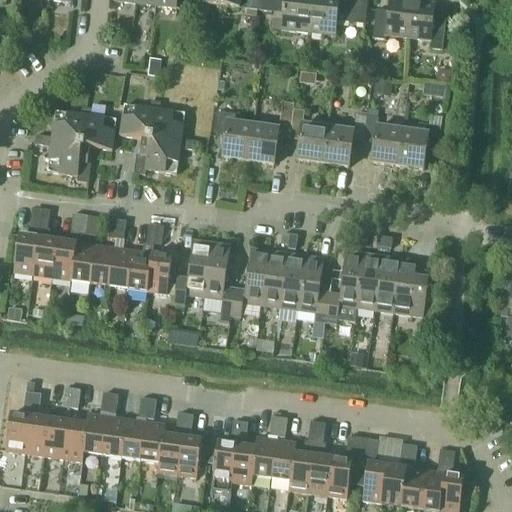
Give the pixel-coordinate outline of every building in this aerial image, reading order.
[(135,0),(135,6),(155,8),(156,0),(135,0)] [(156,0),(155,8),(176,11),(177,0),(156,0)] [(258,12),(259,0),(203,0),(203,6),(247,11),(258,12)] [(281,33),(310,37),(313,0),(284,0),(284,1),(275,0),(259,0),(258,12),(283,15),(281,33)] [(339,0),(313,0),(310,37),(335,39),(338,17),(349,19),(348,25),(365,27),(367,0),(350,0),(350,7),(339,5),(339,0)] [(386,38),(408,41),(412,4),(389,1),(388,13),(376,12),(372,41),(385,43),(386,38)] [(412,4),(408,41),(430,43),(429,52),(442,53),(446,20),(434,19),(435,7),(412,4)] [(150,61),(148,78),(159,80),(161,62),(150,61)] [(438,71),(436,83),(450,85),(451,72),(438,71)] [(376,81),(374,96),(391,99),(393,84),(376,81)] [(146,173),(155,174),(176,177),(180,151),(196,154),(197,144),(181,142),(185,116),(160,113),(161,105),(151,103),(150,111),(124,108),(120,138),(142,142),(140,157),(137,157),(134,176),(145,178),(146,173)] [(278,140),(289,141),(293,112),(294,106),(282,105),(279,132),(253,128),(248,164),(274,167),(278,140)] [(77,184),(88,185),(91,167),(87,166),(90,150),(112,153),(116,123),(90,119),(91,111),(83,110),(81,118),(56,114),(52,140),(37,138),(35,147),(51,149),(47,175),(78,179),(77,184)] [(297,163),(323,166),(328,131),(303,127),(305,113),(293,112),(289,141),(300,143),(297,163)] [(222,160),(248,164),(253,128),(238,126),(239,117),(218,114),(214,139),(225,140),(222,160)] [(352,142),(363,144),(367,119),(356,117),(354,126),(329,123),(328,131),(323,166),(349,170),(352,142)] [(372,165),(397,168),(402,133),(377,130),(378,121),(367,119),(363,144),(374,145),(372,165)] [(402,133),(397,168),(423,172),(426,153),(437,154),(441,130),(429,128),(428,137),(402,133)] [(14,276),(33,279),(39,241),(38,240),(39,231),(47,232),(50,213),(35,211),(32,230),(29,230),(27,239),(19,238),(14,276)] [(78,236),(81,217),(73,216),(70,235),(78,236)] [(85,237),(88,218),(81,217),(78,236),(85,237)] [(116,241),(119,223),(111,221),(109,240),(116,241)] [(124,243),(126,224),(119,223),(116,241),(124,243)] [(154,247),(157,228),(149,227),(146,246),(154,247)] [(164,229),(157,228),(154,247),(161,248),(164,229)] [(288,248),(290,237),(283,236),(281,247),(288,248)] [(297,238),(290,237),(288,248),(288,251),(295,252),(297,238)] [(384,250),(385,239),(378,238),(376,249),(384,250)] [(391,251),(392,241),(385,239),(384,250),(391,251)] [(58,243),(39,241),(33,279),(52,281),(58,243)] [(116,241),(115,251),(122,252),(124,243),(116,241)] [(52,281),(71,284),(77,246),(58,243),(52,281)] [(185,299),(204,301),(212,245),(193,243),(188,280),(176,278),(172,308),(184,309),(185,299)] [(230,248),(212,245),(204,301),(222,304),(220,318),(231,320),(235,289),(225,288),(230,248)] [(71,284),(90,287),(96,248),(77,246),(71,284)] [(90,287),(109,289),(115,251),(96,248),(90,287)] [(109,289),(128,292),(134,254),(122,252),(115,251),(109,289)] [(243,307),(262,309),(270,253),(251,251),(245,291),(235,289),(231,320),(241,321),(243,307)] [(262,309),(280,312),(287,256),(270,253),(262,309)] [(355,312),(357,312),(365,256),(346,253),(340,295),(330,294),(325,326),(335,328),(336,321),(354,324),(355,312)] [(128,292),(147,295),(153,256),(134,254),(128,292)] [(172,259),(153,256),(147,295),(172,298),(173,287),(168,286),(172,259)] [(280,312),(296,314),(297,315),(305,258),(287,256),(280,312)] [(365,256),(357,312),(375,314),(383,258),(365,256)] [(330,294),(319,292),(324,261),(305,258),(297,315),(296,314),(295,322),(325,326),(330,294)] [(400,261),(383,258),(375,314),(392,317),(400,261)] [(419,264),(400,261),(392,317),(411,320),(424,322),(429,281),(417,279),(419,264)] [(511,278),(511,279),(508,312),(511,312),(511,333),(505,332),(503,342),(511,343),(511,278)] [(9,311),(7,323),(21,325),(22,312),(9,311)] [(44,313),(34,311),(32,318),(42,320),(44,313)] [(219,326),(229,327),(231,320),(220,318),(219,326)] [(323,353),(321,364),(332,365),(333,360),(328,354),(323,353)] [(348,369),(362,371),(364,357),(350,355),(348,369)] [(411,363),(410,372),(422,373),(423,364),(411,363)] [(33,396),(34,386),(27,385),(26,395),(33,396)] [(70,410),(72,392),(65,391),(62,409),(70,410)] [(77,411),(80,393),(72,392),(70,410),(77,411)] [(30,414),(33,396),(26,395),(23,413),(30,414)] [(38,415),(40,397),(33,396),(30,414),(38,415)] [(108,416),(110,398),(103,397),(101,415),(108,416)] [(115,416),(117,398),(110,398),(108,416),(115,416)] [(145,422),(148,402),(141,401),(138,421),(145,422)] [(152,423),(155,403),(148,402),(145,422),(152,423)] [(5,454),(25,457),(30,418),(11,415),(5,454)] [(178,416),(175,439),(182,440),(185,417),(178,416)] [(84,456),(102,458),(108,420),(88,417),(87,426),(83,455),(84,456)] [(185,417),(182,440),(189,441),(192,418),(185,417)] [(44,460),(49,421),(30,418),(25,457),(44,460)] [(277,440),(279,420),(272,419),(269,439),(277,440)] [(121,461),(127,422),(108,420),(102,458),(121,461)] [(284,441),(287,422),(279,420),(277,440),(284,441)] [(44,460),(63,462),(68,424),(49,421),(44,460)] [(121,461),(140,463),(146,425),(127,422),(121,461)] [(87,426),(68,424),(63,462),(82,465),(84,456),(83,455),(87,426)] [(238,444),(240,425),(233,424),(230,444),(238,444)] [(165,428),(146,425),(140,463),(159,466),(163,437),(164,437),(165,428)] [(240,425),(238,444),(245,445),(247,426),(240,425)] [(315,445),(317,426),(310,425),(307,444),(315,445)] [(322,446),(325,427),(317,426),(315,445),(322,446)] [(157,475),(177,478),(182,440),(175,439),(164,437),(163,437),(159,466),(157,475)] [(189,441),(182,440),(177,478),(196,481),(202,443),(189,441)] [(257,441),(256,450),(252,479),(253,479),(271,482),(277,443),(257,441)] [(382,507),(387,468),(378,467),(379,461),(376,457),(378,443),(371,442),(362,504),(382,507)] [(271,482),(290,484),(294,456),(295,456),(296,446),(277,443),(271,482)] [(231,486),(232,486),(237,448),(218,445),(211,492),(230,495),(231,486)] [(407,468),(409,449),(402,447),(399,467),(407,468)] [(256,450),(237,448),(232,486),(252,489),(253,479),(252,479),(256,450)] [(414,469),(417,450),(409,449),(407,468),(414,469)] [(444,473),(447,454),(440,453),(437,472),(444,473)] [(451,474),(454,454),(447,454),(444,473),(451,474)] [(314,458),(295,456),(294,456),(290,484),(289,494),(308,497),(314,458)] [(308,497),(327,499),(332,461),(314,458),(308,497)] [(332,461),(327,499),(347,502),(352,464),(332,461)] [(382,507),(401,510),(406,471),(387,468),(382,507)] [(420,511),(426,473),(406,471),(401,510),(417,511),(420,511)] [(420,511),(439,511),(444,476),(426,473),(420,511)] [(444,476),(439,511),(459,511),(464,479),(444,476)] [(81,487),(79,498),(87,499),(88,488),(81,487)] [(127,501),(125,511),(130,511),(134,511),(135,502),(127,501)]
